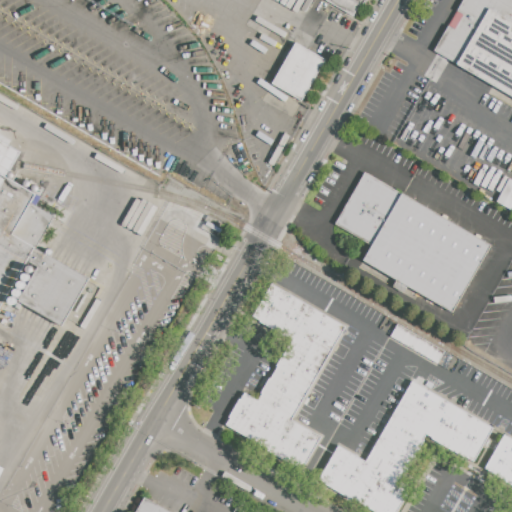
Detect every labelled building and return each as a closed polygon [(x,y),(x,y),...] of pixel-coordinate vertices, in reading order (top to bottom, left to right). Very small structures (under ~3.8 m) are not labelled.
[(367,0),(356,19),(326,1),(326,0),(367,0)] [(511,94),(435,49),(464,0),(511,0),(511,94)] [(273,84),(297,43),(326,60),(303,101),(273,84)] [(365,172),(491,245),(453,312),(364,261),(373,245),(335,223),(365,172)] [(0,174),(36,195),(31,204),(53,216),(0,308),(0,174)] [(511,205),(510,209),(496,201),(509,178),(511,179),(511,205)] [(20,300),(46,253),(91,279),(64,325),(20,300)] [(259,399),(293,339),(255,317),(273,285),(346,327),(327,358),(293,418),(323,436),(304,468),(226,423),(245,391),(259,399)] [(391,336),(398,324),(445,351),(438,364),(391,336)] [(438,364),(445,351),(453,356),(446,368),(438,364)] [(427,389),(428,388),(494,426),(473,462),(427,436),(401,481),(411,487),(397,511),(376,511),(318,479),(338,445),(366,461),(412,380),(427,389)] [(504,435),(511,439),(511,483),(485,468),(504,435)] [(136,511),(145,497),(170,511),(136,511)]
